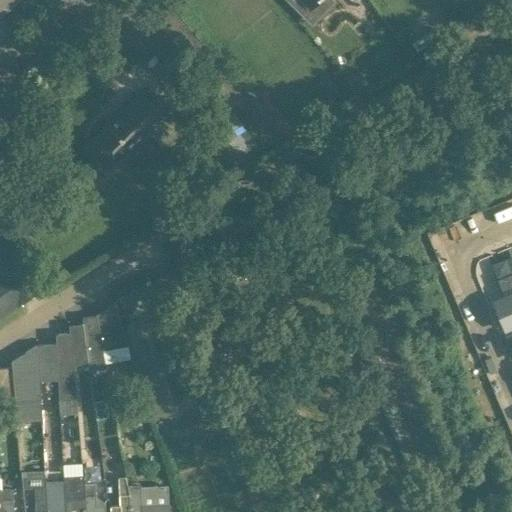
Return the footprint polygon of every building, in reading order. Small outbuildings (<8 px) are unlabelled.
[(0,0),(0,14),(14,0),(0,0)] [(360,72),(353,76),(357,83),(365,78),(360,72)] [(159,117),(163,113),(141,92),(122,111),(125,114),(112,127),(109,124),(95,139),(117,161),(137,140),(155,157),(177,137),(159,117)] [(260,123),(270,113),(256,99),(246,109),(260,123)] [(46,286),(0,230),(0,285),(17,306),(46,286)] [(0,316),(17,306),(0,285),(0,316)] [(511,294),(490,304),(501,331),(511,326),(511,294)] [(127,344),(120,322),(114,303),(96,314),(103,349),(127,344)] [(103,349),(96,314),(82,316),(83,323),(88,364),(104,362),(103,349)] [(172,397),(146,317),(125,324),(152,404),(172,397)] [(88,364),(83,323),(70,325),(73,366),(88,364)] [(270,324),(249,332),(258,356),(269,352),(274,365),(284,361),(270,324)] [(77,412),(73,366),(70,325),(69,325),(70,332),(56,333),(56,343),(58,378),(59,413),(77,412)] [(424,466),(367,334),(353,340),(410,472),(424,466)] [(58,378),(56,343),(39,344),(40,379),(58,378)] [(39,379),(40,379),(39,344),(38,344),(21,354),(22,358),(12,360),(15,397),(17,419),(41,418),(39,379)] [(11,366),(0,367),(0,397),(15,397),(12,360),(11,361),(11,366)] [(280,417),(285,434),(303,429),(298,412),(280,417)] [(47,511),(46,497),(45,473),(44,473),(44,470),(21,471),(22,488),(34,487),(35,511),(13,511),(13,489),(1,489),(2,499),(2,511),(47,511)] [(85,511),(85,496),(84,483),(83,483),(83,476),(64,477),(66,511),(85,511)] [(130,511),(130,493),(128,485),(126,485),(126,476),(118,476),(120,504),(111,505),(111,511),(130,511)] [(104,511),(104,501),(95,495),(94,482),(84,483),(85,496),(85,511),(104,511)] [(170,511),(170,504),(142,505),(141,484),(128,485),(130,493),(130,511),(170,511)] [(57,511),(56,488),(46,489),(46,497),(47,511),(57,511)]
